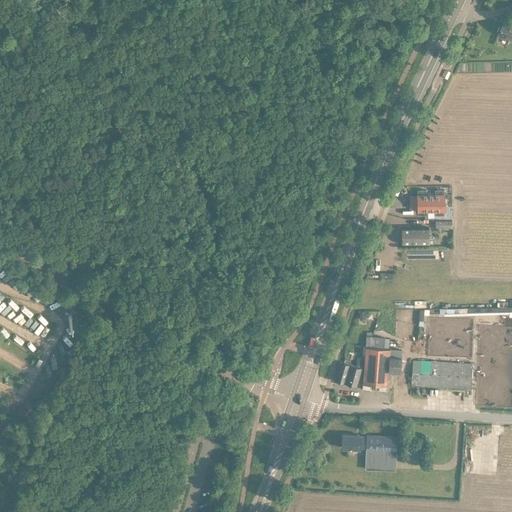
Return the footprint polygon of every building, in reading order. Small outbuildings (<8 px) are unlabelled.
[(498,32),(497,34),(510,39),(509,41),(511,42),(511,26),(502,22),(500,28),(498,28),(497,32),(498,32)] [(444,194),(443,194),(443,190),(434,190),(434,194),(425,194),(425,190),(417,190),(417,194),(416,194),(416,197),(409,197),(409,209),(416,209),(416,212),(417,212),(417,215),(426,215),(426,211),(435,211),(435,215),(443,215),(443,211),(444,211),(444,194)] [(435,228),(450,227),(450,219),(435,220),(435,228)] [(402,244),(428,244),(427,228),(401,228),(402,237),(400,238),(400,241),(402,242),(402,244)] [(442,316),(511,313),(511,306),(441,308),(442,316)] [(389,349),(365,348),(364,358),(357,358),(356,367),(361,368),(358,377),(363,377),(362,384),(386,386),(388,372),(400,372),(401,350),(389,349)] [(471,389),(472,365),(412,361),(411,385),(471,389)] [(350,365),(339,362),(334,381),(344,384),(355,387),(358,377),(361,368),(356,367),(350,365)] [(359,436),(358,436),(342,435),(341,448),(359,449),(359,448),(365,448),(365,469),(394,470),(396,437),(366,436),(366,437),(359,437),(359,436)]
